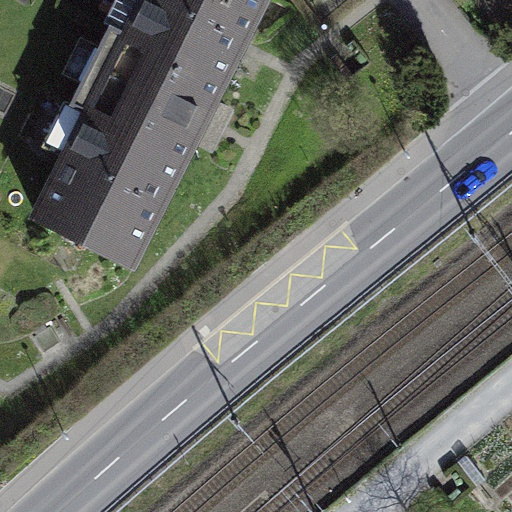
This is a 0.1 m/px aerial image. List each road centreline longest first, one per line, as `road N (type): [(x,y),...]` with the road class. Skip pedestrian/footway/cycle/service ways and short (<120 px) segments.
road 1 (primary): [(58,511),(511,128)]
road 2 (track): [(511,387),(367,511)]
road 3 (residential): [(429,0),(511,100)]
